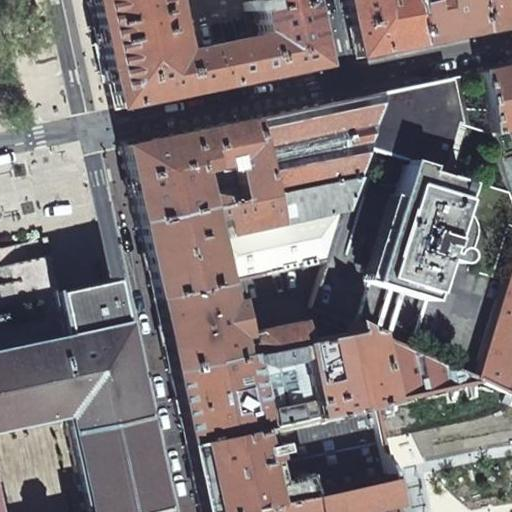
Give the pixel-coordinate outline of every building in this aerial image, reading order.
[(214,87),(315,66),(300,0),(85,0),(94,38),(109,109),(214,87)] [(341,0),(354,57),(356,58),(388,51),(417,45),(407,0),(341,0)] [(479,32),(472,0),(407,0),(417,45),(451,38),(479,32)] [(472,0),(479,32),(499,27),(511,24),(511,4),(511,0),(472,0)] [(511,65),(476,73),(488,133),(495,156),(511,150),(511,147),(506,129),(511,127),(511,65)] [(373,94),(361,134),(357,148),(352,162),(347,180),(326,254),(325,258),(320,277),(310,309),(344,323),(373,336),(375,332),(477,363),(502,280),(490,277),(506,226),(511,227),(511,203),(508,193),(437,171),(452,123),(456,124),(445,79),(416,85),(373,94)] [(352,162),(357,148),(361,134),(373,94),(343,101),(249,120),(265,197),(347,180),(352,162)] [(134,224),(265,197),(249,120),(186,134),(186,132),(162,137),(118,147),(116,148),(124,184),(125,184),(132,215),(134,224)] [(511,159),(511,156),(497,162),(508,192),(511,192),(511,159)] [(241,278),(325,258),(326,254),(347,180),(265,197),(134,224),(137,234),(150,299),(241,278)] [(0,511),(158,511),(158,509),(117,323),(111,298),(107,279),(93,282),(55,290),(46,255),(8,263),(12,280),(0,282),(0,511)] [(511,259),(508,258),(502,280),(477,363),(472,380),(480,383),(511,397),(511,259)] [(167,372),(301,343),(297,322),(250,331),(247,338),(240,335),(235,311),(247,309),(241,278),(150,299),(160,340),(167,372)] [(301,343),(167,372),(181,439),(183,445),(366,407),(480,383),(472,380),(373,336),(344,323),(346,333),(301,343)] [(197,511),(229,511),(382,480),(374,442),(366,407),(183,445),(182,445),(183,452),(197,511)] [(229,511),(389,511),(382,480),(229,511)]
